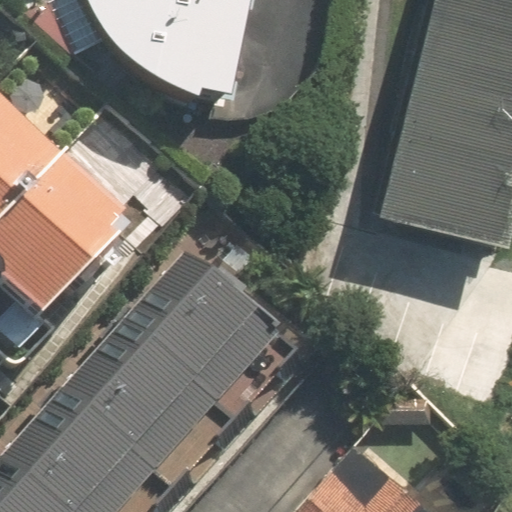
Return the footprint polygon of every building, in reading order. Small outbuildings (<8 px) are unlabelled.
[(72,0),(139,84),(208,103),(227,0),(72,0)] [(511,0),(422,0),(370,218),(502,249),(511,208),(511,0)] [(0,235),(60,168),(0,114),(0,235)] [(138,236),(60,168),(0,235),(0,306),(42,343),(138,236)] [(117,330),(238,439),(301,370),(181,261),(117,330)] [(54,399),(174,508),(238,439),(117,330),(54,399)] [(0,458),(0,477),(38,511),(170,511),(174,508),(54,399),(0,458)] [(0,511),(38,511),(0,477),(0,511)] [(358,511),(324,481),(296,511),(403,511),(384,495),(367,511),(358,511)]
